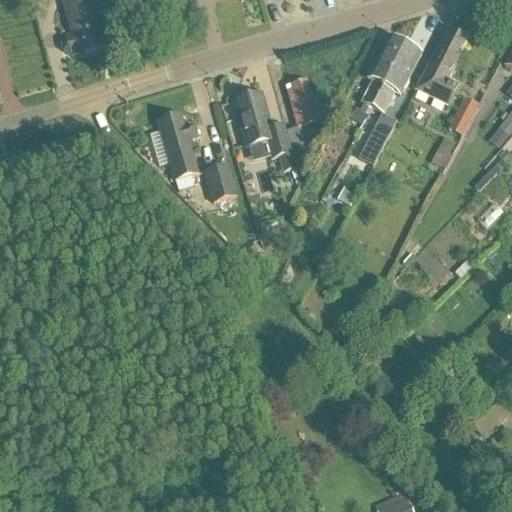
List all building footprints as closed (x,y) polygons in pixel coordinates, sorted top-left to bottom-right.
[(83,0),(66,5),(76,40),(69,42),(65,49),(67,57),(74,60),(83,58),(84,59),(111,51),(104,25),(97,0),(83,0)] [(447,85),(458,65),(456,64),(466,45),(463,43),(462,40),(457,37),(453,38),(449,36),(441,50),(439,49),(415,95),(446,112),(457,90),(447,85)] [(405,51),(388,42),(375,67),(374,67),(371,72),(372,75),(367,84),(372,87),(361,108),(372,113),(405,51)] [(421,59),(405,51),(372,113),(383,119),(394,98),(399,101),(403,93),(406,92),(409,87),(408,83),(421,59)] [(307,85),(290,90),(291,95),(287,96),(297,133),(286,136),(290,152),(313,146),(308,130),(324,125),(318,101),(311,103),(307,85)] [(261,99),(233,107),(246,153),(266,147),(271,165),(278,163),(282,178),(295,174),(291,159),(283,130),(271,134),(261,99)] [(462,141),(478,110),(465,103),(449,134),(462,141)] [(511,137),(511,116),(498,134),(509,142),(511,137)] [(188,146),(198,143),(194,131),(184,133),(180,121),(157,127),(175,187),(198,180),(188,146)] [(511,162),(511,161),(505,155),(498,162),(500,164),(481,182),(486,187),(504,169),(505,170),(511,162)] [(238,202),(229,172),(206,179),(215,209),(238,202)] [(415,262),(411,258),(402,267),(407,271),(415,262)] [(343,345),(355,325),(340,317),(328,337),(343,345)]
